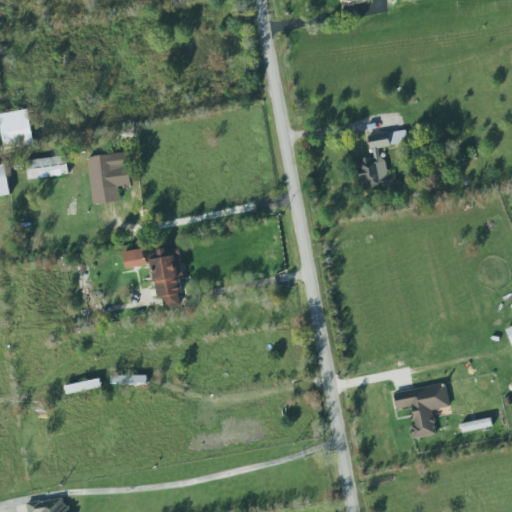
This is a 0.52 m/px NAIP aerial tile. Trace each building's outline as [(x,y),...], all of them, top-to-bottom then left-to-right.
[(0,132),(3,150),(32,145),(27,110),(0,113),(0,132)] [(377,147),(406,144),(405,131),(368,135),(370,158),(356,160),(359,191),(396,187),(395,174),(380,175),(377,147)] [(91,205),(118,202),(117,188),(128,187),(125,153),(87,157),(91,205)] [(66,165),(57,166),(56,157),(24,161),(26,180),(67,175),(66,165)] [(0,197),(8,196),(5,166),(0,166),(0,197)] [(163,308),(180,305),(178,293),(181,293),(178,277),(183,276),(178,247),(157,250),(158,258),(150,260),(156,298),(161,298),(163,308)] [(147,265),(144,248),(122,252),(125,269),(147,265)] [(145,384),(145,376),(109,376),(110,385),(145,384)] [(393,393),(395,410),(411,407),(414,425),(410,426),(412,439),(435,435),(431,410),(448,408),(445,385),(393,393)] [(25,503),(26,511),(69,511),(68,506),(63,507),(62,498),(25,503)]
